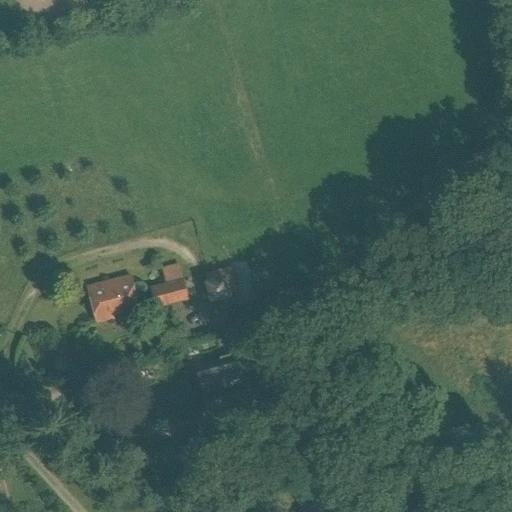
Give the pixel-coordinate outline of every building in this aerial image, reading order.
[(231,267),(205,274),(212,299),(238,292),(231,267)] [(131,277),(87,288),(95,323),(140,312),(131,277)] [(184,281),(149,292),(155,308),(189,298),(184,281)] [(232,341),(185,352),(194,390),(210,386),(212,394),(251,384),(244,356),(242,357),(240,352),(235,353),(232,341)] [(341,494),(323,478),(315,486),(333,503),(341,494)] [(330,511),(314,497),(300,511),(330,511)]
